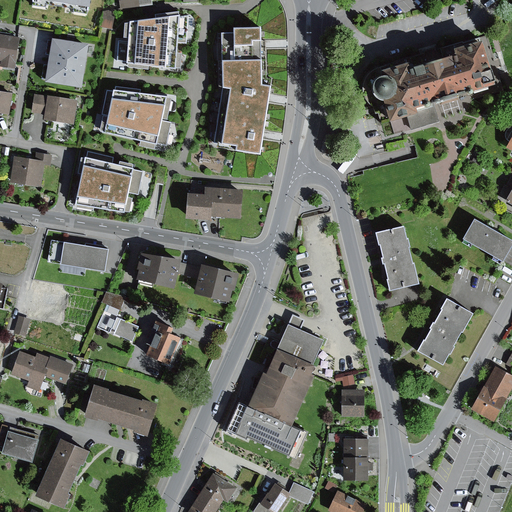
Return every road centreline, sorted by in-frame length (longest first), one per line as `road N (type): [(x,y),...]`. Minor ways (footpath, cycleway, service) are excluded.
road 1 (residential): [(396,458),(337,190),(322,175),(295,168)]
road 2 (residential): [(270,256),(45,217)]
road 3 (residential): [(270,256),(184,464)]
road 4 (residential): [(184,464),(0,409)]
road 5 (residential): [(309,0),(308,107),(295,168)]
road 6 (residential): [(448,410),(511,294)]
